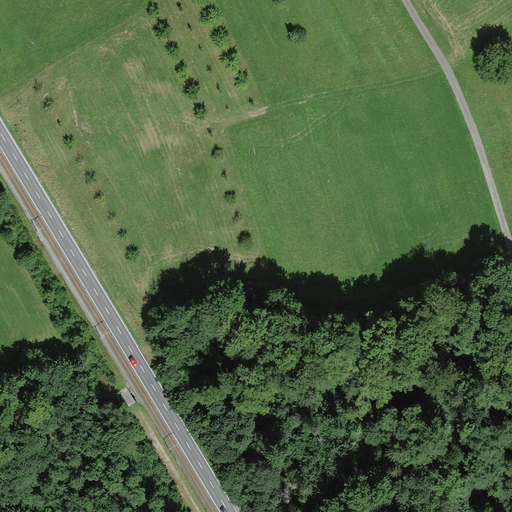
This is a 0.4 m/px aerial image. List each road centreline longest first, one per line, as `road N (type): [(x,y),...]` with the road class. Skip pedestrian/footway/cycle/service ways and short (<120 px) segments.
road 1 (primary): [(227,511),(0,133)]
road 2 (track): [(198,511),(123,389)]
